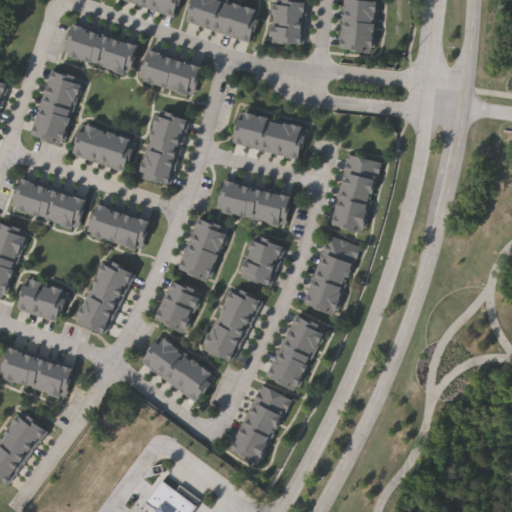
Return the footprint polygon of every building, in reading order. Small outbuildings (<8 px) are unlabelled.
[(153,0),(150,10),(137,6),(138,0),(153,0)] [(167,0),(163,14),(150,10),(153,0),(167,0)] [(181,0),(176,18),(163,14),(167,0),(181,0)] [(209,0),(201,26),(188,21),(194,0),(209,0)] [(223,0),(213,30),(201,26),(209,0),(223,0)] [(226,34),(213,30),(223,0),(227,0),(236,3),(226,34)] [(379,0),(378,13),(345,9),(346,0),(379,0)] [(309,4),(307,18),(275,15),(276,1),(309,4)] [(238,38),(226,34),(236,3),(249,7),(238,38)] [(251,42),(238,38),(249,7),(261,11),(251,42)] [(378,13),(376,27),(343,23),(345,9),(378,13)] [(307,18),(306,32),(274,29),(275,15),(307,18)] [(376,27),(375,41),(342,37),(343,23),(376,27)] [(77,59),(64,54),(74,24),(87,28),(77,59)] [(90,63),(77,59),(87,28),(100,33),(90,63)] [(306,32),(305,46),(273,43),(274,29),(306,32)] [(104,67),(90,63),(100,33),(114,37),(104,67)] [(117,72),(104,67),(114,37),(127,41),(117,72)] [(375,41),(373,55),(340,51),(342,37),(375,41)] [(130,76),(117,72),(127,41),(140,46),(130,76)] [(156,85),(142,81),(152,51),(165,55),(156,85)] [(169,89),(156,85),(165,55),(178,60),(169,89)] [(182,94),(169,89),(178,60),(191,64),(182,94)] [(195,98),(182,94),(191,64),(205,68),(195,98)] [(48,83),(53,70),(86,81),(82,94),(48,83)] [(0,81),(11,85),(7,98),(0,95),(0,81)] [(44,96),(48,83),(82,94),(77,108),(44,96)] [(39,110),(44,96),(77,108),(73,121),(39,110)] [(35,123),(39,110),(73,121),(68,134),(35,123)] [(243,111),(256,114),(248,146),(235,143),(243,111)] [(156,126),(160,113),(191,122),(187,135),(156,126)] [(256,114),(270,118),(262,150),(248,146),(256,114)] [(270,118),(283,121),(275,153),(262,150),(270,118)] [(283,121),(296,125),(288,156),(275,153),(283,121)] [(30,136),(35,123),(68,134),(63,147),(30,136)] [(83,125),(97,129),(87,160),(74,156),(83,125)] [(296,125),(309,128),(302,160),(288,156),(296,125)] [(152,139),(156,126),(187,135),(183,148),(152,139)] [(97,129),(110,133),(100,164),(87,160),(97,129)] [(110,133),(124,137),(114,168),(100,164),(110,133)] [(124,137),(137,141),(127,173),(114,168),(124,137)] [(148,152),(152,139),(183,148),(179,161),(148,152)] [(144,164),(148,152),(179,161),(175,174),(144,164)] [(383,164),(380,178),(347,169),(351,155),(383,164)] [(140,177),(144,164),(175,174),(171,187),(140,177)] [(380,178),(376,192),(343,183),(347,169),(380,178)] [(26,214),(13,210),(22,180),(36,184),(26,214)] [(226,181),(240,185),(232,216),(219,212),(226,181)] [(376,192),(372,206),(340,198),(343,183),(376,192)] [(39,218),(26,214),(36,184),(49,188),(39,218)] [(240,185),(253,188),(246,219),(232,216),(240,185)] [(53,223),(39,218),(49,188),(63,193),(53,223)] [(253,188),(267,191),(260,222),(246,219),(253,188)] [(267,191),(281,195),(273,225),(260,222),(267,191)] [(66,227),(53,223),(63,193),(76,197),(66,227)] [(281,195),(294,198),(287,229),(273,225),(281,195)] [(80,232),(66,227),(76,197),(90,202),(80,232)] [(372,206),(369,220),(336,212),(340,198),(372,206)] [(99,205),(112,209),(102,239),(89,235),(99,205)] [(112,209),(125,214),(115,244),(102,239),(112,209)] [(369,220),(365,234),(332,226),(336,212),(369,220)] [(125,214),(139,218),(129,248),(115,244),(125,214)] [(139,218),(152,223),(142,253),(129,248),(139,218)] [(230,230),(225,243),(194,232),(199,218),(230,230)] [(0,223),(30,234),(26,247),(0,237),(0,223)] [(225,243),(220,256),(190,245),(194,232),(225,243)] [(251,249),(256,236),(287,248),(281,262),(251,249)] [(0,237),(26,247),(21,260),(0,251),(0,237)] [(362,248),(358,260),(326,248),(331,237),(362,248)] [(220,256),(216,269),(185,258),(190,245),(220,256)] [(358,260),(353,271),(322,260),(326,248),(358,260)] [(246,263),(251,249),(281,262),(276,275),(246,263)] [(0,251),(21,260),(16,273),(0,266),(0,251)] [(216,269),(211,282),(180,271),(185,258),(216,269)] [(101,273),(106,260),(135,274),(130,286),(101,273)] [(353,271),(349,282),(318,271),(322,260),(353,271)] [(241,276),(246,263),(276,275),(271,288),(241,276)] [(0,266),(16,273),(11,286),(0,281),(0,266)] [(349,282),(345,294),(314,283),(318,271),(349,282)] [(95,285),(101,273),(130,286),(124,299),(95,285)] [(32,314),(18,309),(28,278),(42,283),(32,314)] [(0,281),(11,286),(6,298),(0,295),(0,281)] [(169,294),(175,281),(205,296),(198,308),(169,294)] [(45,318),(32,314),(42,283),(56,287),(45,318)] [(345,294),(341,305),(310,294),(314,283),(345,294)] [(89,297),(95,285),(124,299),(118,311),(89,297)] [(59,323),(45,318),(56,287),(69,292),(59,323)] [(262,302),(257,314),(227,301),(233,288),(262,302)] [(163,307),(169,294),(198,308),(192,321),(163,307)] [(341,305),(337,317),(306,306),(310,294),(341,305)] [(84,310),(89,297),(118,311),(113,323),(84,310)] [(257,314),(251,327),(221,313),(227,301),(257,314)] [(157,319),(163,307),(192,321),(186,334),(157,319)] [(78,322),(84,310),(113,323),(107,335),(78,322)] [(251,327),(245,339),(216,325),(221,313),(251,327)] [(294,326),(299,316),(327,330),(322,340),(294,326)] [(245,339),(239,351),(210,337),(216,325),(245,339)] [(289,336),(294,326),(322,340),(317,350),(289,336)] [(284,347),(289,336),(317,350),(312,360),(284,347)] [(155,371),(144,363),(163,337),(174,345),(155,371)] [(239,351),(234,363),(204,349),(210,337),(239,351)] [(165,379),(155,371),(174,345),(185,353),(165,379)] [(279,357),(284,347),(312,360),(307,371),(279,357)] [(11,349),(24,353),(15,383),(2,379),(11,349)] [(24,353),(37,357),(28,387),(15,383),(24,353)] [(176,387),(165,379),(185,353),(196,361),(176,387)] [(37,357),(50,361),(41,391),(28,387),(37,357)] [(274,367),(279,357),(307,371),(302,381),(274,367)] [(50,361),(63,365),(54,394),(41,391),(50,361)] [(187,395),(176,387),(196,361),(207,369),(187,395)] [(63,365),(76,369),(67,398),(54,394),(63,365)] [(269,378),(274,367),(302,381),(297,391),(269,378)] [(198,403),(187,395),(207,369),(217,377),(198,403)] [(258,397),(263,386),(293,402),(288,412),(258,397)] [(252,408),(258,397),(288,412),(282,423),(252,408)] [(246,418),(252,408),(282,423),(276,434),(246,418)] [(47,432),(39,443),(14,425),(21,414),(47,432)] [(241,429),(246,418),(276,434),(271,445),(241,429)] [(39,443),(32,454),(6,436),(14,425),(39,443)] [(235,440),(241,429),(271,445),(265,455),(235,440)] [(32,454),(24,465),(0,448),(0,444),(6,436),(32,454)] [(230,451),(235,440),(265,455),(259,466),(230,451)] [(0,448),(24,465),(16,476),(0,463),(0,448)] [(0,463),(16,476),(9,486),(0,479),(0,463)] [(196,511),(201,506),(165,480),(149,502),(162,511),(196,511)]
